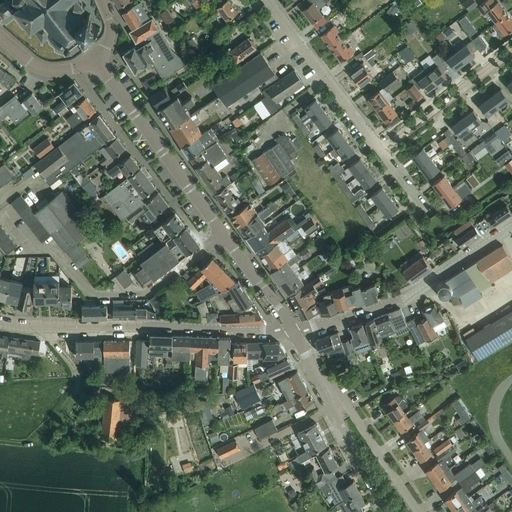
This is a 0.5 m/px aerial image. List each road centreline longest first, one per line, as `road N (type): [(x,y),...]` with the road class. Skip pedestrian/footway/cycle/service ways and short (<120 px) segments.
road 1 (unclassified): [(293,332),(92,56)]
road 2 (tertiary): [(293,332),(0,322)]
road 3 (tertiary): [(293,332),(392,301),(511,226)]
road 4 (residential): [(381,150),(268,0)]
road 5 (track): [(54,327),(55,345),(75,371),(73,393),(33,441),(0,442)]
road 6 (residential): [(381,150),(511,52)]
road 7 (residential): [(327,394),(344,401),(417,511)]
road 8 (residential): [(391,511),(327,394)]
